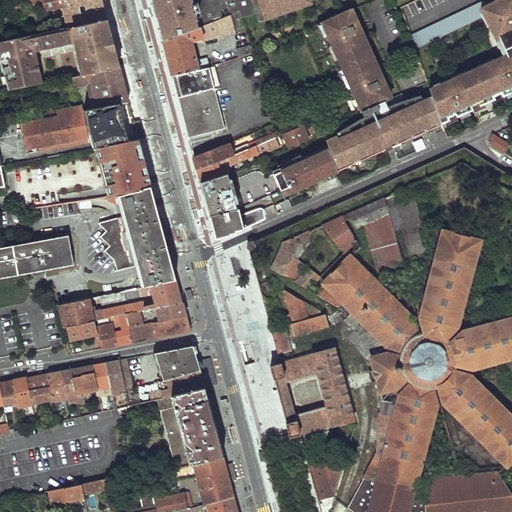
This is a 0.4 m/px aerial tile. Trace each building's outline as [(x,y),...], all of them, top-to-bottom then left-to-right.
[(63,7),(67,27),(107,19),(104,6),(102,0),(24,0),(4,4),(6,10),(16,9),(16,10),(33,9),(34,13),(42,12),(42,8),(45,7),(47,11),(51,10),(63,7)] [(214,0),(213,0),(212,0),(152,0),(154,8),(163,39),(194,29),(218,20),(242,11),(244,18),(260,12),(263,20),(315,2),(314,0),(214,0)] [(511,0),(487,0),(480,3),(495,38),(499,37),(506,53),(504,54),(506,56),(493,61),(488,63),(500,94),(502,93),(503,96),(507,94),(511,92),(511,0)] [(422,98),(383,115),(380,108),(385,107),(386,107),(387,107),(390,107),(391,105),(392,103),(409,96),(406,90),(395,95),(391,87),(386,89),(383,82),(386,81),(387,80),(387,79),(387,78),(387,77),(386,76),(385,75),(384,74),(383,74),(378,76),(375,69),(378,68),(375,61),(379,60),(371,43),(368,45),(364,38),(362,40),(358,32),(363,30),(364,30),(364,29),(364,27),(363,25),(363,24),(362,24),(361,24),(360,23),(358,25),(354,17),(359,15),(355,7),(321,23),(326,34),(331,31),(336,41),(331,44),(336,55),(341,52),(345,62),(340,65),(345,76),(350,74),(355,83),(350,86),(355,97),(360,95),(364,105),(359,107),(363,116),(368,114),(373,123),(338,138),(336,136),(326,140),(330,149),(338,171),(346,168),(345,164),(360,158),(361,161),(370,157),(368,154),(375,151),(377,154),(385,150),(384,147),(390,144),(392,149),(411,140),(410,139),(418,135),(420,140),(425,139),(422,133),(443,124),(442,121),(432,93),(422,98)] [(467,9),(411,35),(415,46),(472,20),(467,9)] [(168,58),(173,77),(208,66),(206,59),(196,61),(190,40),(193,40),(194,41),(205,39),(206,41),(237,33),(236,31),(246,25),(244,18),(242,11),(218,20),(194,29),(163,39),(168,58)] [(363,25),(359,15),(354,17),(358,25),(360,23),(361,24),(362,24),(363,24),(363,25)] [(67,27),(8,40),(18,89),(45,83),(38,53),(79,44),(86,75),(120,68),(115,48),(112,49),(105,45),(109,40),(112,39),(107,19),(67,27)] [(371,43),(364,27),(364,29),(364,30),(363,30),(358,32),(362,40),(364,38),(368,45),(371,43)] [(336,41),(331,31),(326,34),(324,35),(328,45),(331,44),(336,41)] [(506,53),(499,37),(495,38),(499,46),(501,45),(504,54),(506,53)] [(113,43),(112,39),(109,40),(105,45),(112,49),(115,48),(113,43)] [(238,46),(240,54),(255,50),(253,42),(238,46)] [(257,50),(267,79),(291,70),(280,44),(257,50)] [(345,62),(341,52),(336,55),(334,56),(338,66),(340,65),(345,62)] [(231,60),(233,65),(257,58),(255,53),(231,60)] [(419,56),(411,59),(413,64),(421,62),(419,56)] [(386,76),(379,60),(375,61),(378,68),(375,69),(378,76),(383,74),(384,74),(385,75),(386,76)] [(500,94),(488,63),(478,67),(468,72),(454,78),(439,84),(440,86),(435,88),(434,86),(430,88),(432,93),(442,121),(448,119),(447,116),(456,113),(457,115),(462,113),(470,109),(475,107),(474,104),(500,94)] [(215,65),(210,66),(215,86),(220,85),(215,65)] [(215,86),(210,66),(208,66),(173,77),(177,95),(181,108),(188,135),(189,138),(226,128),(215,86)] [(91,80),(98,108),(129,102),(124,84),(120,68),(86,75),(75,77),(77,83),(91,80)] [(467,70),(453,76),(454,78),(468,72),(467,70)] [(355,83),(350,74),(345,76),(343,77),(348,87),(350,86),(355,83)] [(430,88),(427,81),(417,85),(422,98),(432,93),(430,88)] [(500,94),(474,104),(475,107),(476,110),(502,99),(500,94)] [(364,105),(360,95),(355,97),(353,98),(357,108),(359,107),(364,105)] [(95,140),(97,148),(138,139),(134,121),(129,102),(98,108),(88,111),(95,140)] [(26,135),(30,153),(95,140),(88,111),(84,111),(82,106),(57,110),(58,117),(23,124),(26,135)] [(457,115),(456,113),(447,116),(448,119),(449,122),(458,118),(457,115)] [(283,134),(289,147),(309,139),(307,135),(318,129),(320,134),(323,133),(318,119),(284,133),(283,134)] [(196,162),(198,169),(265,141),(283,134),(284,133),(282,129),(231,150),(229,142),(195,157),(196,162)] [(511,145),(492,134),(490,143),(511,156),(511,145)] [(138,139),(97,148),(100,157),(98,158),(106,182),(147,172),(144,162),(138,139)] [(228,173),(230,172),(227,165),(258,153),(259,154),(269,150),(265,141),(198,169),(200,175),(202,183),(228,173)] [(330,149),(274,173),(281,190),(284,196),(291,193),(290,190),(338,171),(330,149)] [(360,158),(345,164),(346,168),(347,169),(362,163),(361,161),(360,158)] [(436,171),(425,176),(431,182),(436,171)] [(147,172),(106,182),(109,194),(151,186),(147,172)] [(206,197),(211,216),(238,208),(228,173),(202,183),(206,197)] [(111,245),(105,251),(113,258),(115,269),(138,264),(170,257),(168,250),(155,200),(151,186),(109,194),(104,195),(105,199),(113,202),(121,200),(123,209),(124,213),(123,213),(100,219),(99,222),(106,231),(102,236),(111,245)] [(320,223),(344,254),(356,241),(344,222),(350,219),(355,227),(389,213),(385,194),(320,223)] [(91,204),(90,197),(76,200),(78,208),(83,208),(91,208),(91,204)] [(241,208),(238,208),(211,216),(213,226),(215,234),(224,238),(228,237),(234,235),(238,232),(238,230),(245,229),(249,228),(268,219),(267,208),(260,207),(243,214),(241,208)] [(377,453),(348,508),(352,511),(411,511),(414,500),(427,503),(429,480),(429,467),(424,466),(438,407),(434,387),(436,386),(442,406),(506,469),(508,470),(511,465),(511,415),(471,375),(452,370),(453,367),(471,372),(511,360),(511,316),(462,331),(448,344),(446,341),(458,329),(483,240),(483,238),(442,227),(441,231),(418,318),(419,322),(350,253),(321,284),(321,285),(314,293),(337,307),(340,304),(387,350),(368,356),(380,396),(398,391),(409,380),(410,382),(399,393),(393,418),(378,415),(377,453)] [(311,232),(309,228),(282,240),(271,268),(308,290),(320,278),(294,257),(298,245),(308,243),(311,232)] [(0,248),(0,278),(1,278),(33,272),(38,271),(44,270),(60,267),(75,265),(70,236),(34,242),(0,248)] [(139,279),(140,286),(176,278),(171,262),(170,257),(138,264),(139,269),(142,278),(139,279)] [(98,310),(99,319),(111,317),(125,314),(140,311),(142,310),(145,309),(148,309),(182,301),(179,291),(176,278),(140,286),(126,290),(128,298),(153,293),(155,303),(147,305),(146,300),(98,310)] [(110,289),(109,284),(102,285),(102,286),(104,295),(111,293),(110,289)] [(95,297),(95,299),(102,298),(103,303),(123,299),(121,291),(111,293),(104,295),(95,297)] [(293,336),(328,327),(324,314),(308,319),(303,302),(285,292),(293,323),(290,324),(293,336)] [(89,298),(62,304),(66,326),(68,325),(94,320),(89,298)] [(156,314),(158,321),(185,316),(184,309),(182,301),(148,309),(149,315),(156,314)] [(142,310),(140,311),(142,325),(153,323),(158,321),(156,314),(149,315),(148,309),(145,309),(146,313),(143,313),(142,310)] [(125,314),(129,327),(142,325),(140,311),(125,314)] [(114,331),(117,346),(126,345),(133,343),(129,327),(125,314),(111,317),(113,327),(121,325),(122,330),(114,331)] [(153,323),(157,338),(174,335),(190,332),(185,316),(158,321),(153,323)] [(101,342),(102,349),(109,348),(117,346),(114,331),(113,327),(111,317),(99,319),(96,320),(101,342)] [(68,325),(71,339),(96,334),(97,343),(101,342),(96,320),(94,320),(68,325)] [(129,327),(133,343),(144,341),(157,338),(153,323),(142,325),(129,327)] [(285,423),(290,438),(299,436),(300,435),(356,420),(336,346),(310,354),(311,355),(294,360),(289,340),(281,342),(281,346),(275,348),(279,364),(270,366),(273,379),(285,423)] [(159,352),(165,381),(200,372),(196,356),(193,343),(159,352)] [(159,352),(155,353),(161,382),(165,381),(159,352)] [(124,388),(128,405),(136,403),(134,395),(133,387),(127,358),(119,360),(124,388)] [(110,387),(111,390),(118,389),(124,388),(119,360),(112,361),(104,363),(110,387)] [(92,365),(97,389),(110,387),(104,363),(97,364),(92,365)] [(69,369),(74,394),(80,393),(97,389),(92,365),(81,367),(69,369)] [(61,371),(66,398),(71,397),(73,405),(77,404),(74,394),(69,369),(65,370),(61,371)] [(54,372),(47,374),(52,399),(53,400),(57,400),(66,398),(61,371),(54,372)] [(134,395),(136,403),(157,398),(171,394),(171,395),(204,387),(203,379),(200,372),(165,381),(158,383),(158,385),(161,385),(161,388),(134,395)] [(26,378),(32,403),(52,399),(47,374),(36,376),(26,378)] [(16,402),(17,407),(26,405),(28,414),(34,413),(32,403),(26,378),(19,379),(12,380),(16,402)] [(0,382),(0,390),(3,405),(16,402),(12,380),(6,382),(0,382)] [(206,392),(204,387),(171,395),(171,394),(157,398),(159,404),(177,468),(193,463),(223,456),(221,446),(213,420),(206,392)] [(115,403),(116,408),(118,408),(121,407),(118,389),(111,390),(115,403)] [(0,435),(8,433),(6,424),(0,424),(0,412),(4,412),(3,405),(0,390),(0,435)] [(77,404),(79,417),(102,411),(99,397),(93,398),(95,407),(84,409),(80,393),(74,394),(77,404)] [(223,456),(193,463),(196,475),(204,504),(206,503),(210,503),(234,496),(229,476),(223,456)] [(319,502),(342,495),(331,456),(308,463),(319,502)] [(177,468),(168,470),(171,481),(196,475),(193,463),(177,468)] [(496,473),(429,480),(427,503),(414,500),(411,511),(511,511),(511,498),(498,477),(496,473)] [(83,483),(85,494),(89,493),(105,491),(104,484),(107,484),(107,483),(106,479),(83,483)] [(83,483),(65,487),(67,501),(85,497),(85,494),(83,483)] [(47,491),(50,505),(68,502),(67,501),(65,487),(47,491)] [(187,509),(183,493),(160,499),(158,489),(152,491),(153,493),(155,504),(157,510),(156,511),(171,511),(179,510),(187,509)] [(210,508),(211,511),(238,511),(234,496),(210,503),(210,508)]
